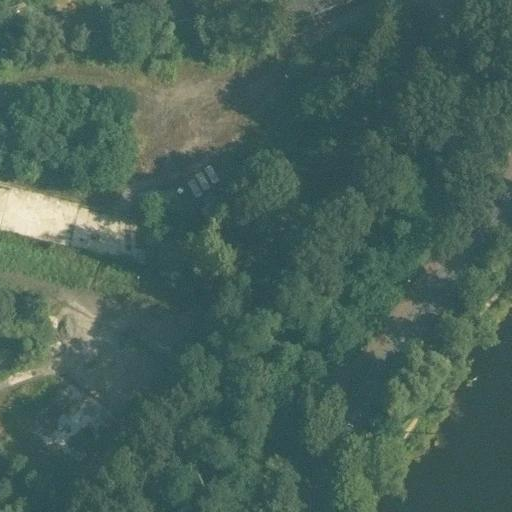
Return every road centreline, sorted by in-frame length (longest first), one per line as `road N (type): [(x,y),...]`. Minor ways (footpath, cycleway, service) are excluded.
road 1 (residential): [(463,0),(268,233),(236,290)]
road 2 (tertiary): [(511,199),(375,380),(340,451),(323,511)]
